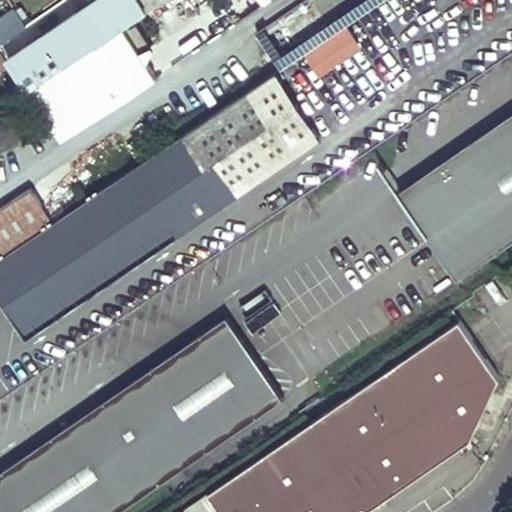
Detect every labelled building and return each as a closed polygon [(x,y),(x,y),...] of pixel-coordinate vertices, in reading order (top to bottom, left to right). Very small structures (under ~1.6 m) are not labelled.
[(0,0),(0,14),(13,6),(9,0),(0,0)] [(91,0),(92,1),(11,56),(28,83),(112,28),(113,30),(146,8),(149,11),(159,5),(166,0),(91,0)] [(197,0),(166,0),(159,5),(176,30),(188,21),(185,17),(202,6),(197,0)] [(15,8),(0,17),(0,42),(26,25),(15,8)] [(105,40),(32,90),(50,117),(123,67),(105,40)] [(56,220),(0,258),(0,353),(321,137),(277,71),(56,220)] [(511,111),(400,188),(459,275),(511,239),(511,111)] [(0,152),(25,135),(9,113),(0,118),(0,152)] [(0,258),(56,220),(33,187),(0,209),(0,258)] [(0,511),(114,511),(285,395),(228,313),(0,469),(0,511)] [(461,317),(175,511),(207,511),(219,504),(224,511),(363,511),(472,437),(502,374),(461,317)]
